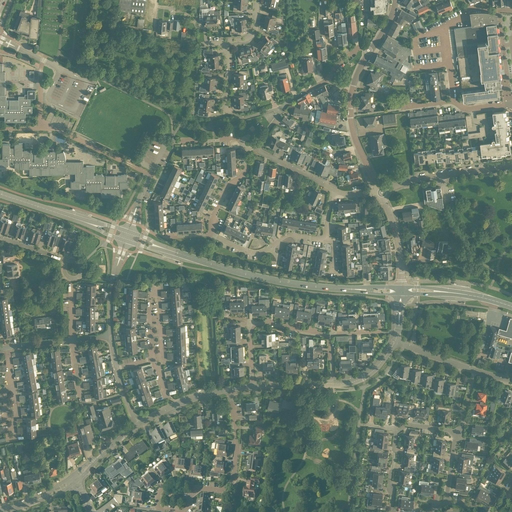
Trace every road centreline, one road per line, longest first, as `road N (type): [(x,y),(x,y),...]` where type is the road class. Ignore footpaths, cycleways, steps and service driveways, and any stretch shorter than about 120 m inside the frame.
road 1 (secondary): [(340,288),(271,280),(173,251)]
road 2 (residential): [(379,191),(349,116),(369,51)]
road 3 (residential): [(260,139),(289,100),(355,51),(369,51)]
road 4 (residential): [(138,200),(164,145),(241,141)]
road 5 (residential): [(153,359),(162,356),(157,291),(150,292),(150,346)]
road 6 (residential): [(379,191),(511,164)]
road 7 (residential): [(196,488),(223,490),(234,475),(230,388)]
road 8 (residential): [(210,234),(253,253),(288,234),(326,239)]
